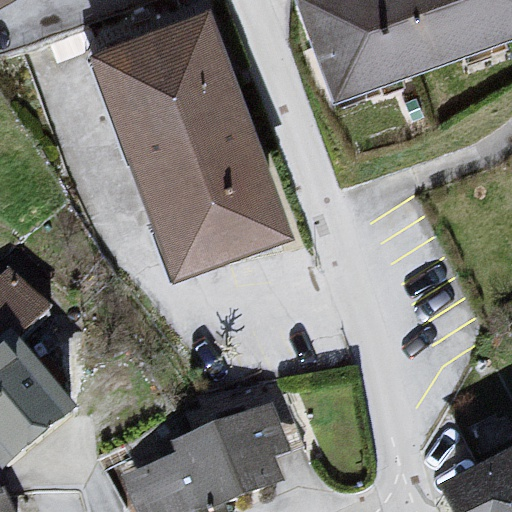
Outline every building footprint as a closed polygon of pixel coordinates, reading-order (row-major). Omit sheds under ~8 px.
[(511,0),(294,0),(333,100),(511,32),(511,0)] [(210,14),(80,55),(166,276),(288,233),(210,14)] [(0,370),(0,468),(13,483),(88,422),(24,354),(0,370)] [(273,424),(124,488),(134,511),(260,511),(290,498),(279,478),(294,466),(273,424)] [(511,511),(511,470),(455,496),(462,511),(511,511)]
